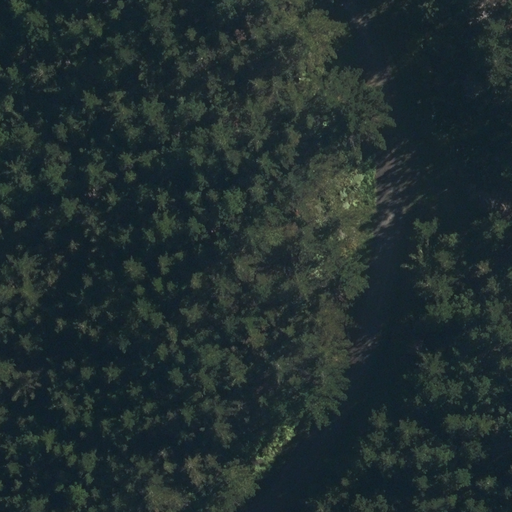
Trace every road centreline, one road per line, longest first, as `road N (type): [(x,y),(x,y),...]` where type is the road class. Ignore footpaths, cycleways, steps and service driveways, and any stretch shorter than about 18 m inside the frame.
road 1 (track): [(306,0),(365,101),(333,433),(283,511)]
road 2 (track): [(511,284),(444,180),(365,101)]
